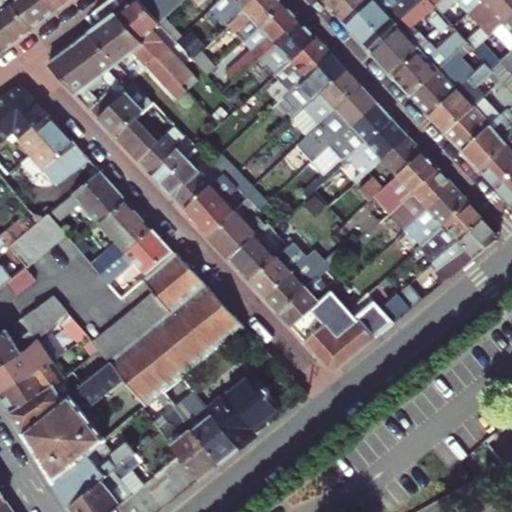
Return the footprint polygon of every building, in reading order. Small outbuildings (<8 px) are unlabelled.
[(0,0),(0,49),(1,51),(29,30),(8,2),(6,0),(0,0)] [(55,10),(47,0),(10,0),(8,2),(29,30),(55,10)] [(47,0),(55,10),(69,0),(47,0)] [(147,0),(135,0),(122,10),(189,83),(201,73),(159,26),(167,20),(147,0)] [(147,0),(167,20),(188,0),(147,0)] [(225,0),(219,5),(235,22),(251,7),(250,4),(254,0),(225,0)] [(290,0),(250,37),(223,62),(239,78),(265,55),(282,39),(280,37),(293,25),(295,28),(308,16),(293,0),(290,0)] [(290,0),(254,0),(250,4),(251,7),(235,22),(250,37),(290,0)] [(368,0),(331,0),(349,18),(368,0)] [(406,0),(393,12),(382,0),(368,0),(349,18),(374,46),(425,0),(406,0)] [(439,4),(435,0),(425,0),(374,46),(400,75),(428,50),(435,43),(425,29),(416,37),(410,30),(439,4)] [(447,0),(440,6),(459,26),(465,21),(469,17),(461,6),(467,0),(447,0)] [(511,0),(491,0),(511,22),(511,20),(511,0)] [(189,83),(122,10),(95,30),(122,61),(140,47),(183,94),(192,86),(189,83)] [(322,32),(308,16),(295,28),(293,25),(280,37),(282,39),(265,55),(280,71),(282,69),(322,32)] [(489,41),(497,34),(490,25),(484,31),(473,19),(468,24),(465,21),(459,26),(473,42),(480,49),(489,41)] [(79,41),(107,72),(122,61),(95,30),(79,41)] [(322,32),(282,69),(298,86),(338,49),(322,32)] [(123,90),(118,85),(105,97),(92,83),(107,72),(79,41),(55,60),(105,114),(127,94),(123,90)] [(507,60),(489,41),(480,49),(492,62),(497,68),(507,60)] [(492,62),(480,49),(473,42),(462,52),(480,72),(492,62)] [(207,48),(199,55),(213,71),(221,63),(207,48)] [(305,110),(314,102),(353,66),(338,49),(298,86),(290,93),(305,110)] [(445,68),(428,50),(400,75),(417,94),(445,68)] [(511,66),(507,60),(497,68),(499,70),(508,80),(511,83),(511,66)] [(480,72),(475,77),(435,113),(451,131),(491,96),(481,86),(499,70),(497,68),(492,62),(480,72)] [(353,66),(314,102),(329,118),(368,82),(353,66)] [(435,113),(475,77),(471,72),(459,83),(445,68),(417,94),(435,113)] [(144,78),(140,74),(123,90),(127,94),(144,78)] [(144,78),(127,94),(105,114),(121,131),(142,113),(160,96),(144,78)] [(511,83),(508,80),(503,85),(506,88),(502,91),(511,102),(511,83)] [(25,82),(1,100),(24,126),(30,134),(58,111),(33,84),(25,82)] [(384,99),(368,82),(329,118),(300,145),(315,162),(349,131),(358,123),(384,99)] [(466,148),(507,113),(491,96),(451,131),(466,148)] [(399,116),(384,99),(358,123),(373,140),(399,116)] [(24,126),(1,100),(0,101),(0,128),(8,138),(24,126)] [(84,140),(58,111),(30,134),(55,163),(84,140)] [(164,137),(142,113),(121,131),(144,155),(164,137)] [(485,168),(511,143),(511,141),(507,136),(511,131),(511,118),(507,113),(466,148),(485,168)] [(364,148),(345,166),(360,182),(387,156),(413,132),(399,116),(373,140),(364,148)] [(182,120),(178,124),(182,128),(186,124),(182,120)] [(349,131),(352,135),(364,148),(373,140),(358,123),(349,131)] [(0,144),(8,138),(0,128),(0,144)] [(195,155),(171,130),(164,137),(144,155),(168,181),(195,155)] [(413,132),(387,156),(402,172),(428,148),(413,132)] [(364,148),(352,135),(321,163),(326,168),(313,179),(321,188),(345,166),(364,148)] [(84,140),(55,163),(67,176),(96,154),(84,140)] [(511,143),(485,168),(501,186),(511,175),(511,143)] [(213,163),(219,159),(206,145),(201,149),(213,163)] [(404,200),(443,164),(428,148),(402,172),(389,184),(404,200)] [(219,159),(229,170),(234,175),(242,167),(227,150),(219,159)] [(218,180),(195,155),(168,181),(191,205),(218,180)] [(404,200),(419,217),(459,181),(443,164),(404,200)] [(109,220),(136,197),(108,167),(56,209),(74,229),(84,241),(90,235),(96,230),(93,227),(87,232),(69,212),(89,197),(109,220)] [(249,192),(258,184),(242,167),(234,175),(243,184),(249,192)] [(232,194),(243,184),(234,175),(229,170),(218,180),(191,205),(215,232),(243,207),(232,194)] [(374,197),(388,185),(379,175),(365,187),(374,197)] [(511,175),(501,186),(511,197),(511,175)] [(459,181),(419,217),(434,234),(474,198),(459,181)] [(249,192),(254,197),(265,208),(276,198),(261,182),(258,184),(249,192)] [(250,200),(254,197),(249,192),(246,195),(250,200)] [(161,225),(136,197),(109,220),(125,238),(100,260),(109,270),(161,225)] [(474,198),(434,234),(431,237),(446,253),(489,215),(474,198)] [(24,218),(31,228),(48,216),(39,207),(24,218)] [(257,222),(243,207),(215,232),(236,255),(273,222),(266,214),(257,222)] [(35,262),(74,229),(56,209),(48,216),(31,228),(15,241),(35,262)] [(503,229),(489,215),(446,253),(438,260),(452,277),(502,236),(503,229)] [(7,231),(15,241),(31,228),(24,218),(7,231)] [(273,222),(236,255),(257,278),(284,253),(295,242),(275,219),(273,222)] [(156,273),(183,249),(161,225),(109,270),(116,278),(142,257),(156,273)] [(0,252),(15,241),(7,231),(3,227),(0,230),(0,252)] [(99,245),(90,235),(84,241),(92,251),(99,245)] [(305,252),(295,242),(284,253),(298,268),(316,251),(317,250),(312,245),(305,252)] [(156,273),(153,276),(162,287),(179,308),(120,355),(133,371),(156,400),(161,396),(173,387),(185,378),(192,371),(253,323),(184,248),(183,249),(156,273)] [(311,283),(323,272),(330,266),(325,261),(316,251),(298,268),(311,283)] [(330,266),(339,258),(334,252),(325,261),(330,266)] [(284,253),(257,278),(269,294),(298,268),(284,253)] [(18,276),(11,281),(22,293),(44,274),(34,262),(18,276)] [(0,269),(0,290),(11,281),(18,276),(8,264),(0,269)] [(311,283),(298,268),(269,294),(283,309),(311,283)] [(323,272),(311,283),(283,309),(297,323),(333,291),(323,279),(327,276),(323,272)] [(340,291),(346,284),(342,279),(336,286),(337,287),(340,291)] [(428,297),(414,282),(386,306),(399,321),(428,297)] [(162,287),(100,337),(106,344),(117,357),(120,355),(179,308),(162,287)] [(297,323),(311,339),(350,302),(340,291),(337,287),(333,291),(297,323)] [(0,334),(0,366),(43,332),(74,307),(63,294),(29,316),(35,324),(20,334),(14,325),(0,334)] [(350,302),(311,339),(335,365),(344,366),(399,321),(386,306),(380,298),(362,314),(350,302)] [(93,329),(79,337),(86,348),(77,354),(81,360),(106,344),(100,337),(93,329)] [(43,332),(0,366),(0,380),(6,391),(56,351),(43,332)] [(56,351),(6,391),(17,408),(67,369),(56,351)] [(61,476),(112,436),(115,433),(93,404),(133,371),(120,355),(117,357),(90,379),(30,428),(61,476)] [(67,369),(17,408),(30,428),(90,379),(78,362),(67,369)] [(213,418),(202,426),(227,461),(247,445),(217,405),(192,371),(185,378),(196,393),(193,395),(198,402),(203,405),(207,410),(213,418)] [(263,371),(217,405),(247,445),(262,433),(258,428),(288,405),(263,371)] [(182,442),(189,451),(208,476),(227,461),(202,426),(196,418),(173,387),(161,396),(176,416),(184,421),(193,433),(182,442)] [(213,418),(207,410),(196,418),(202,426),(213,418)] [(112,436),(61,476),(77,502),(141,451),(145,448),(135,436),(120,448),(112,436)] [(141,451),(77,502),(83,511),(112,511),(125,502),(151,481),(153,480),(140,465),(147,460),(141,451)] [(189,451),(176,461),(195,487),(208,476),(189,451)] [(195,487),(176,461),(164,471),(183,496),(195,487)] [(183,496),(164,471),(153,480),(151,481),(169,507),(183,496)] [(162,511),(169,507),(151,481),(125,502),(131,511),(162,511)] [(0,510),(10,504),(0,489),(0,510)]
